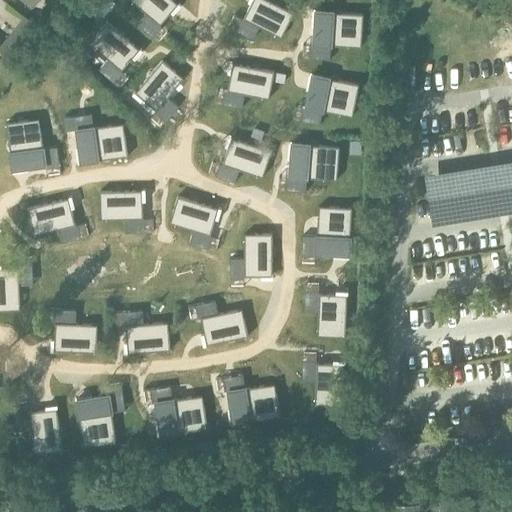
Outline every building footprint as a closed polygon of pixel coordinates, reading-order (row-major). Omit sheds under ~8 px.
[(174,0),(131,0),(160,24),(178,3),(174,0)] [(270,0),(251,0),(243,17),(281,36),(293,12),(270,0)] [(314,10),(313,40),(363,43),(365,12),(314,10)] [(43,32),(25,17),(0,48),(15,62),(32,41),(34,42),(43,32)] [(107,21),(89,42),(122,69),(139,48),(107,21)] [(162,59),(136,89),(158,108),(184,78),(162,59)] [(233,62),(228,87),(270,95),(275,70),(233,62)] [(21,96),(37,72),(23,64),(8,88),(21,96)] [(93,77),(105,91),(112,84),(101,71),(93,77)] [(312,73),(306,106),(354,116),(361,83),(312,73)] [(70,88),(92,103),(99,92),(77,77),(70,88)] [(140,110),(133,118),(147,132),(155,124),(140,110)] [(40,117),(7,122),(13,169),(47,164),(40,117)] [(125,122),(77,129),(81,158),(130,151),(125,122)] [(228,143),(221,163),(262,177),(271,151),(244,142),(239,140),(234,138),(231,137),(230,137),(230,139),(229,141),(228,143)] [(291,143),(288,176),(336,180),(339,147),(291,143)] [(142,191),(100,192),(100,220),(142,219),(142,191)] [(176,199),(169,223),(176,225),(210,235),(218,209),(177,196),(176,199)] [(69,198),(29,208),(35,233),(75,223),(69,198)] [(318,206),(316,254),(348,256),(351,208),(318,206)] [(245,234),(244,275),(272,276),(272,234),(245,234)] [(19,265),(0,265),(0,307),(2,307),(16,307),(21,307),(21,301),(20,284),(19,265)] [(241,306),(240,286),(215,287),(217,307),(241,306)] [(319,293),(317,336),(345,337),(347,294),(319,293)] [(242,309),(201,318),(207,345),(248,336),(242,309)] [(161,322),(126,324),(128,352),(158,349),(168,348),(171,348),(170,330),(169,321),(161,322)] [(55,322),(54,347),(97,349),(98,324),(55,322)] [(502,368),(511,367),(511,353),(492,354),(493,376),(502,376),(502,368)] [(488,358),(422,361),(423,379),(489,375),(488,358)] [(316,363),(314,402),(342,404),(344,364),(316,363)] [(20,411),(21,378),(7,377),(6,411),(20,411)] [(275,383),(228,390),(233,423),(280,416),(275,383)] [(109,394),(76,399),(83,445),(116,440),(109,394)] [(164,400),(156,402),(157,407),(161,434),(208,427),(204,395),(164,400)] [(57,407),(29,411),(35,452),(63,449),(57,407)] [(119,453),(136,452),(134,413),(118,414),(119,453)] [(18,430),(4,429),(3,464),(17,464),(18,430)] [(494,511),(511,511),(511,494),(493,495),(494,511)] [(445,501),(444,511),(475,511),(475,500),(445,501)]
